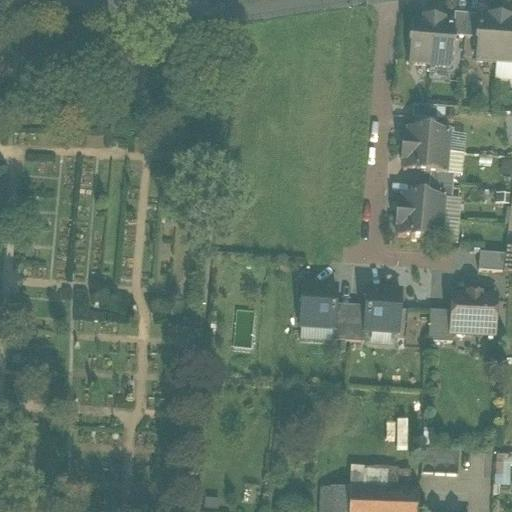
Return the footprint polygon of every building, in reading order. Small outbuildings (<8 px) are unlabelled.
[(452,37),(464,38),(466,15),(454,14),(453,25),(454,25),(452,37)] [(479,16),(466,15),(464,38),(476,39),(478,20),(479,16)] [(474,63),(495,65),(499,18),(493,17),(493,21),(487,20),(478,20),(476,39),(474,63)] [(408,65),(429,67),(433,20),(421,18),(421,22),(412,21),(411,34),(409,34),(408,47),(410,47),(408,65)] [(505,18),(499,18),(495,65),(511,66),(511,22),(505,22),(505,18)] [(445,21),(433,20),(429,67),(450,69),(452,37),(454,25),(453,25),(444,24),(445,21)] [(19,75),(68,80),(68,78),(66,78),(69,50),(71,50),(71,48),(22,43),(19,75)] [(411,119),(436,121),(436,120),(437,108),(413,106),(411,119)] [(402,139),(401,150),(448,154),(450,133),(406,130),(405,139),(402,139)] [(447,175),(448,154),(401,150),(400,162),(403,162),(403,171),(429,174),(447,175)] [(429,174),(428,186),(453,188),(454,175),(447,175),(429,174)] [(451,200),(453,188),(428,186),(427,198),(445,199),(445,200),(451,200)] [(396,205),(395,216),(443,220),(445,200),(445,199),(427,198),(401,196),(400,205),(396,205)] [(441,241),(443,220),(395,216),(394,228),(398,228),(397,237),(410,238),(410,240),(423,242),(423,240),(441,241)] [(478,272),(502,273),(504,256),(492,255),(479,254),(478,272)] [(332,329),(334,329),(335,305),(336,289),(302,287),(300,326),(332,329)] [(397,333),(398,333),(400,293),(367,291),(365,307),(364,331),(365,331),(397,333)] [(475,335),(493,336),(495,299),(480,298),(480,296),(468,296),(468,297),(453,296),(452,313),(451,330),(452,330),(471,331),(475,335)] [(332,341),(348,342),(350,306),(335,305),(334,329),(332,329),(332,341)] [(365,307),(350,306),(348,342),(364,344),(365,331),(364,331),(365,307)] [(428,342),(452,343),(452,330),(451,330),(452,313),(429,312),(428,342)] [(300,326),(299,342),(331,344),(332,341),(332,329),(300,326)] [(364,344),(364,346),(396,349),(397,333),(365,331),(364,344)] [(406,421),(396,422),(397,451),(407,451),(406,421)] [(421,475),(458,477),(459,452),(422,450),(421,475)] [(495,456),(495,467),(509,467),(511,467),(511,460),(507,456),(495,456)] [(509,467),(495,467),(495,487),(509,487),(509,467)] [(393,492),(394,471),(350,469),(349,490),(393,492)] [(393,492),(409,492),(410,472),(394,471),(393,492)] [(317,511),(348,511),(349,490),(319,488),(317,511)] [(416,511),(417,493),(409,492),(393,492),(349,490),(348,511),(416,511)] [(204,500),(204,510),(218,511),(219,502),(204,500)]
